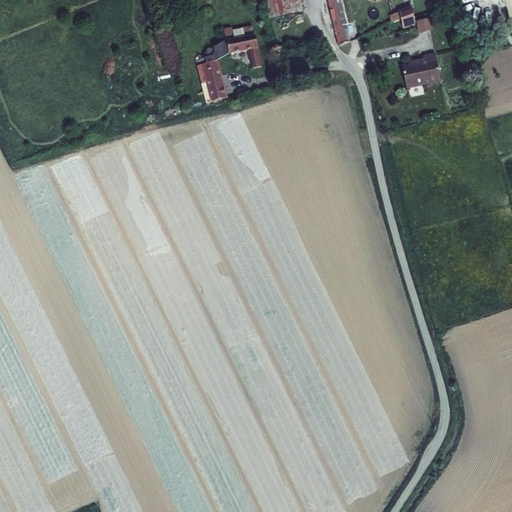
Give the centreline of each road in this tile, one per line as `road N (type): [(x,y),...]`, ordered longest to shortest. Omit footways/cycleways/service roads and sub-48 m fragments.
road 1 (residential): [(395,511),(437,442),(445,407),(364,93),(347,64)]
road 2 (unknown): [(256,79),(313,62),(347,64),(318,0)]
